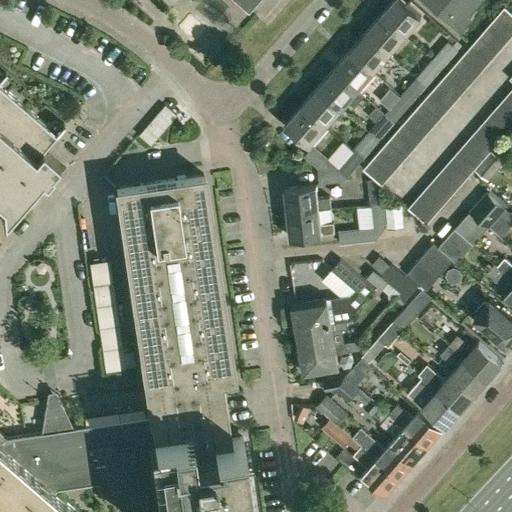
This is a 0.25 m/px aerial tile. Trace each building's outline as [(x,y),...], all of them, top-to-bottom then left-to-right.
[(235,0),(248,11),(257,0),(235,0)] [(403,0),(392,0),(380,14),(404,35),(421,16),(403,0)] [(468,10),(476,0),(431,0),(462,27),(473,14),(468,10)] [(511,16),(502,8),(438,81),(457,97),(511,32),(511,16)] [(380,14),(365,32),(389,53),(404,35),(380,14)] [(365,32),(349,50),(373,71),(389,53),(365,32)] [(431,58),(442,67),(458,48),(448,39),(431,58)] [(349,50),(333,67),(357,89),(373,71),(349,50)] [(426,85),(442,67),(431,58),(416,76),(426,85)] [(333,67),(318,86),(341,107),(357,89),(333,67)] [(411,103),(426,85),(416,76),(400,94),(411,103)] [(438,81),(429,92),(448,107),(457,97),(438,81)] [(0,201),(2,204),(4,220),(2,221),(3,222),(41,178),(45,182),(54,171),(52,170),(59,162),(43,147),(56,132),(0,83),(0,511),(253,511),(243,437),(230,438),(222,378),(234,376),(204,173),(117,186),(116,186),(143,368),(150,415),(65,428),(62,414),(49,416),(48,416),(50,430),(6,436),(0,431),(0,201)] [(318,86),(302,104),(326,125),(341,107),(318,86)] [(429,92),(364,167),(376,178),(381,183),(382,183),(448,107),(429,92)] [(395,122),(411,103),(400,94),(384,112),(395,122)] [(165,104),(138,134),(150,144),(177,114),(165,104)] [(302,104),(286,122),(310,143),(326,125),(302,104)] [(379,140),(395,122),(384,112),(368,131),(379,140)] [(363,158),(379,140),(368,131),(353,149),(363,158)] [(363,158),(353,149),(339,164),(314,143),(305,153),(322,168),(339,167),(348,175),(363,158)] [(491,149),(475,168),(487,178),(503,160),(491,149)] [(343,181),(348,175),(339,167),(322,168),(319,168),(320,183),(343,181)] [(383,202),(381,183),(376,178),(366,179),(369,203),(383,202)] [(317,183),(285,187),(287,211),(319,208),(332,207),(331,195),(318,197),(317,183)] [(469,210),(487,226),(504,207),(485,191),(469,210)] [(386,226),(384,204),(383,202),(369,203),(372,227),(338,231),(340,243),(375,239),(386,226)] [(384,204),(386,226),(402,224),(399,203),(384,204)] [(319,208),(287,211),(290,236),(335,232),(334,222),(321,223),(319,208)] [(472,243),(487,226),(469,210),(454,228),(472,243)] [(435,240),(418,259),(438,276),(454,257),(435,240)] [(511,262),(509,260),(505,256),(497,264),(511,277),(511,262)] [(328,297),(313,300),(293,303),(293,305),(291,307),(293,314),(295,315),(297,326),(348,318),(351,317),(374,288),(340,257),(331,267),(355,288),(350,294),(343,295),(328,297)] [(109,258),(89,261),(99,330),(102,346),(105,371),(125,369),(109,258)] [(421,286),(406,273),(393,261),(380,275),(388,282),(408,301),(421,286)] [(511,277),(497,264),(494,262),(487,270),(510,290),(504,296),(511,302),(511,277)] [(382,288),(388,282),(380,275),(373,269),(368,276),(382,288)] [(431,295),(425,290),(421,286),(408,301),(405,304),(415,314),(431,295)] [(477,313),(474,317),(506,344),(511,337),(511,316),(491,298),(487,301),(484,301),(477,309),(477,313)] [(402,329),(415,314),(405,304),(391,320),(402,329)] [(300,349),(335,343),(333,329),(349,327),(348,318),(297,326),(300,349)] [(388,345),(402,329),(391,320),(377,336),(385,342),(388,345)] [(458,334),(450,344),(488,377),(503,360),(479,340),(472,347),(458,334)] [(369,361),(385,342),(377,336),(361,355),(369,361)] [(304,372),(324,369),(339,366),(336,352),(352,350),(352,349),(359,348),(358,339),(351,340),(335,343),(300,349),(302,360),(300,362),(301,368),(304,369),(304,372)] [(450,344),(442,353),(456,365),(451,372),(474,393),(488,377),(450,344)] [(426,362),(418,371),(423,375),(461,408),(474,393),(451,372),(445,378),(426,362)] [(356,383),(364,375),(354,366),(347,374),(356,383)] [(348,399),(359,386),(345,373),(326,377),(328,388),(334,387),(348,399)] [(423,375),(407,393),(421,406),(422,404),(446,425),(461,408),(423,375)] [(333,417),(338,422),(346,413),(326,395),(317,404),(333,417)] [(428,446),(442,429),(419,409),(413,416),(398,403),(390,412),(428,446)] [(297,418),(306,422),(312,408),(303,404),(297,418)] [(414,461),(428,446),(390,412),(382,421),(396,434),(391,440),(414,461)] [(401,477),(352,434),(338,422),(333,417),(325,426),(344,444),(348,439),(358,448),(354,453),(369,466),(362,473),(386,493),(401,477)] [(385,447),(371,434),(360,425),(352,434),(401,477),(414,461),(391,440),(385,447)] [(352,451),(344,444),(336,453),(344,460),(352,451)]
